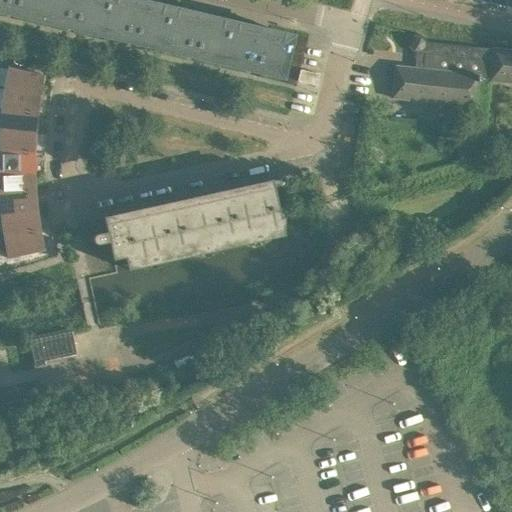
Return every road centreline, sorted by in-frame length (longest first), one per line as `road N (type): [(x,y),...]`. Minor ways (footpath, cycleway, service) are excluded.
road 1 (residential): [(212,427),(511,243)]
road 2 (residential): [(72,107),(66,160),(80,191),(111,192),(311,150),(313,142)]
road 3 (residential): [(313,142),(89,91),(72,107)]
road 4 (residential): [(313,142),(338,24),(241,0)]
